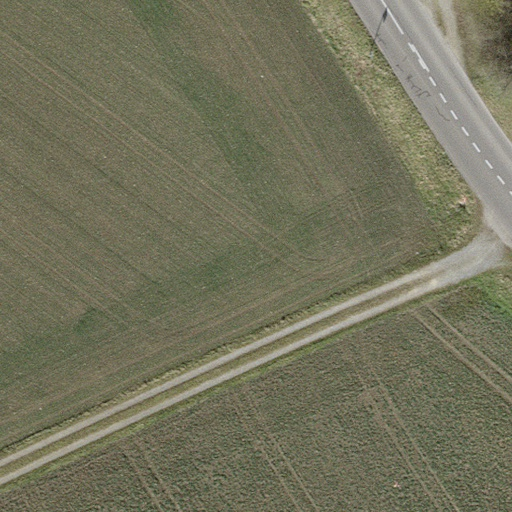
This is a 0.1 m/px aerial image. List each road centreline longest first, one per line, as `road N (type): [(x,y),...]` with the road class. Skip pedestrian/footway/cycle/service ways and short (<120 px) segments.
road 1 (track): [(511,241),(0,482)]
road 2 (tertiary): [(511,192),(391,0)]
road 3 (track): [(445,0),(511,168)]
